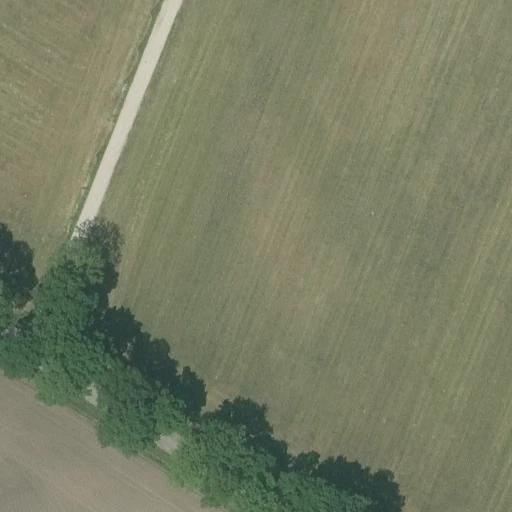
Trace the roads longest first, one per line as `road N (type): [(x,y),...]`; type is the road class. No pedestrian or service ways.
road 1 (unclassified): [(33,356),(176,0)]
road 2 (unclassified): [(267,511),(33,356)]
